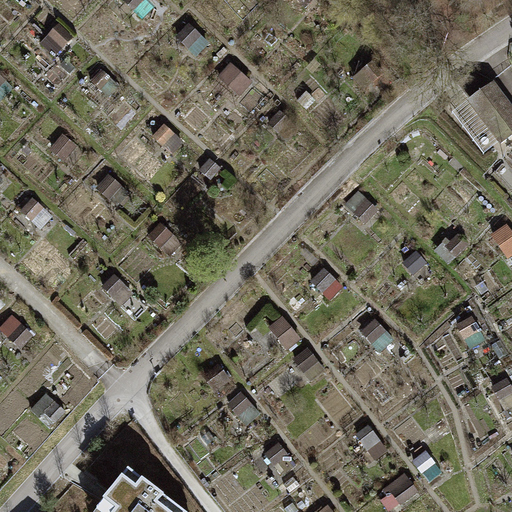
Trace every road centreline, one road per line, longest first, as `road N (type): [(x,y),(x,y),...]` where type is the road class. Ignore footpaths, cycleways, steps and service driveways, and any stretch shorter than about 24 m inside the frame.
road 1 (unclassified): [(125,387),(412,101),(511,28)]
road 2 (track): [(0,269),(125,387)]
road 3 (residential): [(13,511),(125,387)]
road 4 (track): [(214,511),(125,387)]
